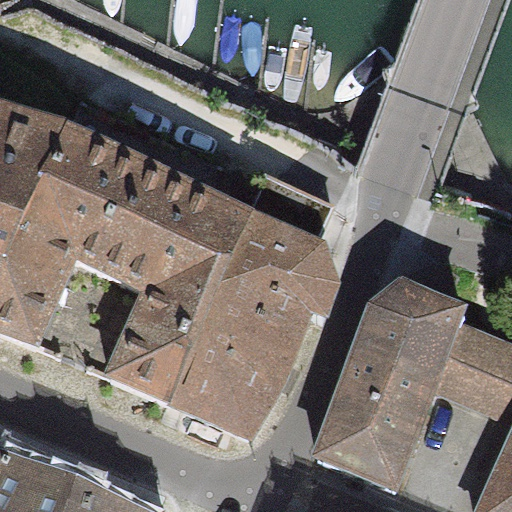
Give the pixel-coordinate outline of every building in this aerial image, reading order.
[(0,111),(0,281),(69,134),(0,111)] [(69,134),(0,281),(0,338),(38,356),(75,270),(144,298),(109,382),(164,407),(251,218),(69,134)] [(251,218),(164,407),(180,414),(252,445),(287,393),(312,320),(328,328),(342,292),(326,252),(251,218)] [(361,483),(397,498),(438,399),(464,327),(469,316),(404,288),(371,311),(308,460),(361,483)] [(511,424),(511,348),(464,327),(438,399),(511,424)] [(511,511),(511,438),(479,511),(511,511)] [(0,476),(11,460),(0,454),(0,476)] [(72,511),(80,489),(52,474),(47,479),(24,467),(11,460),(0,476),(0,511),(72,511)] [(134,511),(80,489),(72,511),(134,511)]
